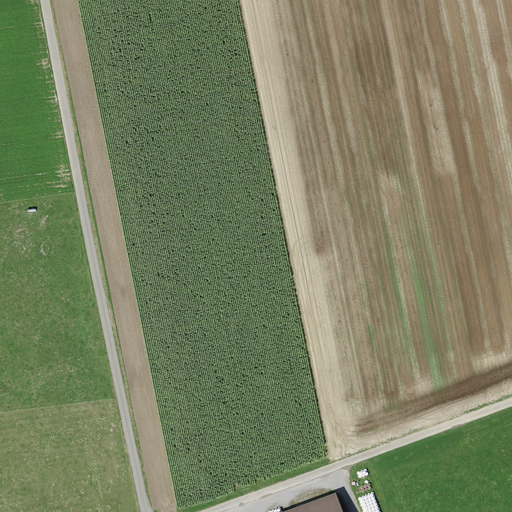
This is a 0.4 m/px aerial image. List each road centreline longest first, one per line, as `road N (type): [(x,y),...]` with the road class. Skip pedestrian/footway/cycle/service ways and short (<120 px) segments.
road 1 (track): [(45,0),(148,511)]
road 2 (track): [(208,511),(511,401)]
